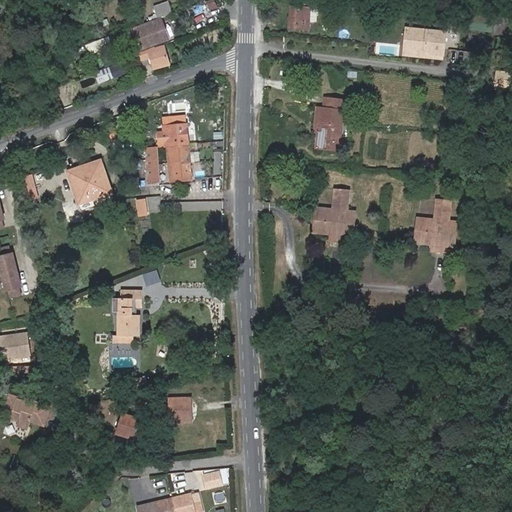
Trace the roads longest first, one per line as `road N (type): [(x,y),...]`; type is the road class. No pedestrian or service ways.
road 1 (tertiary): [(255,511),(244,289),(247,57)]
road 2 (residential): [(247,57),(0,150)]
road 3 (unknown): [(245,205),(285,212),(296,271),(322,291),(412,300),(437,290)]
road 4 (unknown): [(0,158),(52,345)]
